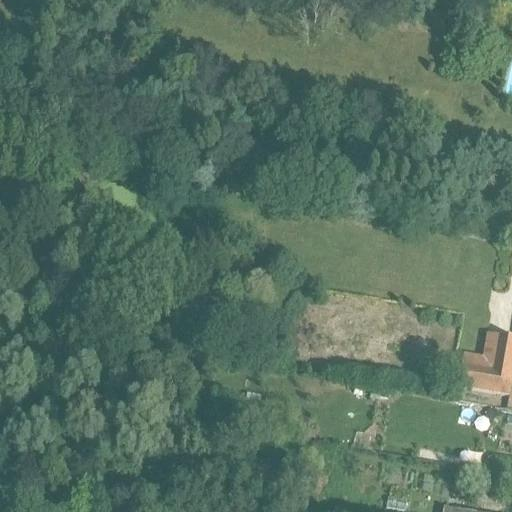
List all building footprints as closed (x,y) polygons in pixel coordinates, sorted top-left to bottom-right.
[(2,47),(0,58),(0,67),(15,70),(18,49),(2,47)] [(511,380),(511,340),(486,336),(482,358),(464,355),(457,389),(509,398),(511,380)] [(309,384),(304,392),(307,400),(314,405),(322,402),(326,396),(324,387),(317,383),(309,384)] [(371,386),(370,398),(388,401),(391,389),(371,386)] [(274,444),(249,446),(249,461),(274,461),(274,444)] [(250,463),(247,485),(285,491),(289,469),(250,463)] [(388,499),(386,510),(403,511),(404,511),(406,502),(388,499)]
